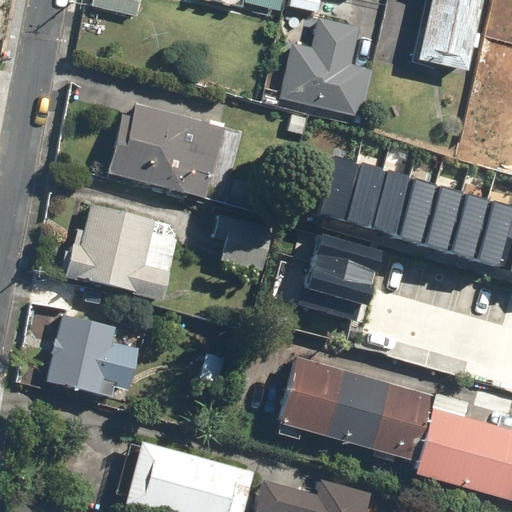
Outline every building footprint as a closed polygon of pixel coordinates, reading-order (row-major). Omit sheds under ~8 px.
[(137,0),(90,0),(89,6),(134,17),(137,0)] [(276,0),(253,0),(252,6),(274,12),(276,0)] [(317,0),(286,0),(285,8),(314,14),(317,0)] [(477,0),(425,0),(411,61),(460,73),(477,0)] [(511,0),(498,0),(494,19),(511,23),(511,0)] [(305,57),(288,52),(275,100),(351,120),(363,76),(341,70),(351,32),(314,23),(305,57)] [(511,60),(485,54),(468,127),(511,137),(511,60)] [(130,117),(120,114),(105,176),(202,199),(220,126),(132,105),(130,117)] [(511,206),(326,153),(309,214),(494,266),(511,206)] [(151,222),(87,206),(77,245),(71,244),(62,277),(157,301),(165,271),(140,265),(151,222)] [(268,229),(214,214),(207,237),(220,241),(215,259),(256,270),(268,229)] [(313,232),(294,306),(356,322),(375,248),(313,232)] [(111,326),(60,313),(41,382),(93,395),(111,326)] [(224,357),(201,351),(192,384),(215,390),(224,357)] [(425,394),(289,357),(271,422),(407,459),(425,394)] [(511,431),(427,407),(408,474),(511,503),(511,431)] [(234,511),(246,472),(135,441),(117,503),(148,511),(234,511)] [(306,494),(253,480),(244,511),(355,511),(361,493),(310,479),(306,494)]
